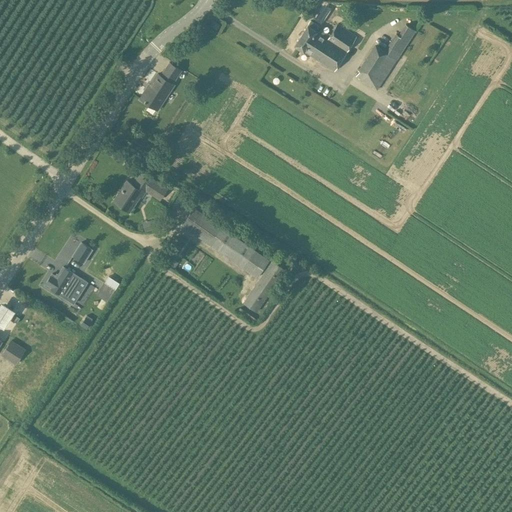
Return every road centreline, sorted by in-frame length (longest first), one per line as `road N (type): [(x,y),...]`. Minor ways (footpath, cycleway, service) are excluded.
road 1 (unknown): [(57,193),(142,239),(183,281),(243,322),(269,316),(301,269),(511,404)]
road 2 (tertiary): [(0,283),(144,60),(206,0)]
